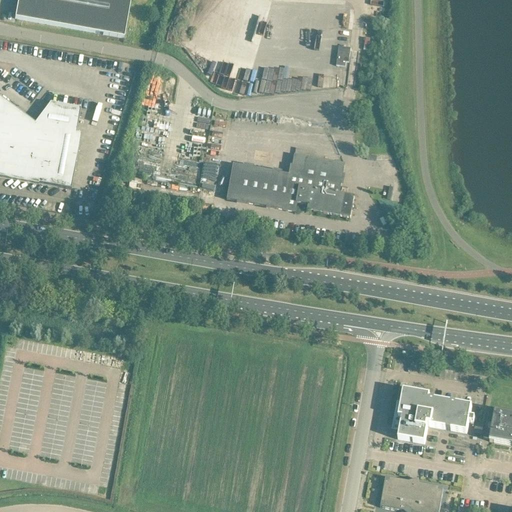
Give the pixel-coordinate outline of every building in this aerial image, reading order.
[(18,0),(15,19),(124,39),(130,0),(18,0)] [(351,50),(339,48),(337,67),(345,68),(346,63),(349,64),(351,50)] [(0,177),(38,185),(71,191),(81,135),(76,135),(80,110),(50,104),(34,126),(0,99),(0,177)] [(292,177),(233,166),(226,201),(296,213),(297,205),(309,207),(308,212),(350,219),(355,194),(340,191),(345,166),(295,157),(292,177)] [(403,392),(401,403),(399,419),(402,420),(398,441),(425,446),(428,428),(467,435),(469,425),(474,425),(475,420),(470,419),(472,408),(429,401),(430,397),(403,392)] [(485,434),(484,438),(484,439),(490,441),(490,443),(511,446),(511,415),(495,413),(491,435),(485,434)] [(398,511),(439,511),(443,490),(421,486),(419,481),(409,484),(386,480),(381,509),(398,511)]
